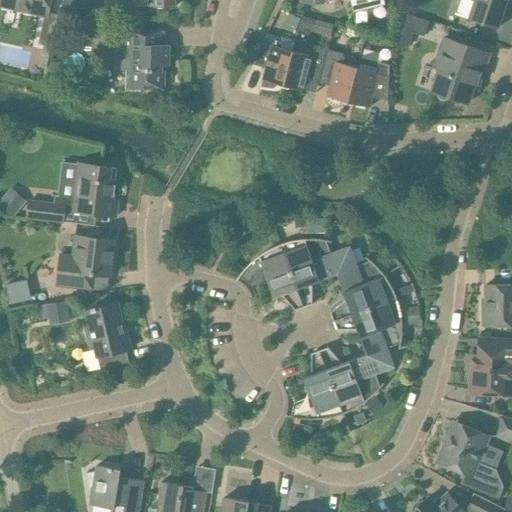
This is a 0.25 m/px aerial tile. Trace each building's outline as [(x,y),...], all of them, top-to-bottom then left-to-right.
[(0,0),(0,6),(47,17),(50,0),(0,0)] [(73,0),(64,0),(61,14),(87,14),(87,9),(73,9),(73,0)] [(154,0),(154,8),(174,8),(174,0),(154,0)] [(349,0),(353,12),(385,4),(384,2),(383,0),(349,0)] [(460,0),(456,13),(478,23),(497,29),(507,0),(460,0)] [(297,28),(301,20),(301,19),(289,13),(285,22),(297,28)] [(397,28),(413,32),(417,18),(402,13),(397,28)] [(303,16),(299,28),(329,37),(332,25),(303,16)] [(86,21),(86,29),(100,29),(100,21),(86,21)] [(158,32),(116,31),(116,54),(117,58),(121,60),(130,60),(130,71),(125,71),(125,92),(142,93),(142,90),(164,90),(164,72),(162,72),(162,66),(169,66),(169,46),(157,46),(158,32)] [(262,81),(284,86),(292,51),(281,48),(278,38),(266,35),(251,65),(265,69),(262,81)] [(489,54),(444,39),(434,68),(439,70),(431,92),(437,94),(437,96),(438,99),(444,101),(447,99),(448,98),(468,105),(475,83),(472,82),(475,73),(482,75),(489,54)] [(51,47),(43,45),(41,56),(43,56),(41,66),(47,68),(51,47)] [(310,72),(320,76),(327,50),(311,46),(304,54),(292,51),(284,86),(305,92),(310,72)] [(327,97),(348,103),(357,67),(345,64),(343,54),(327,50),(320,76),(321,76),(318,84),(329,87),(327,97)] [(357,67),(348,103),(369,108),(372,97),(388,101),(389,66),(375,62),(360,58),(357,67)] [(107,168),(83,165),(79,198),(55,195),(54,205),(29,202),(27,219),(63,223),(65,209),(72,209),(72,212),(116,217),(117,211),(112,210),(115,181),(105,180),(107,168)] [(27,201),(11,188),(0,200),(0,205),(13,217),(27,201)] [(305,218),(294,219),(295,225),(300,228),(305,228),(305,220),(305,218)] [(305,228),(305,234),(327,234),(327,220),(305,220),(305,228)] [(114,241),(75,236),(75,237),(78,238),(77,257),(61,255),(57,286),(93,290),(93,289),(87,288),(89,274),(110,277),(114,241)] [(304,241),(306,247),(320,281),(337,275),(343,292),(362,285),(356,267),(371,261),(368,259),(367,260),(369,262),(356,266),(349,248),(331,255),(326,242),(329,242),(329,241),(321,240),(313,240),(304,240),(302,240),(302,241),(304,241)] [(312,284),(320,281),(306,247),(284,254),(281,245),(280,246),(304,308),(312,305),(312,284)] [(304,308),(280,246),(283,255),(262,263),(260,258),(261,256),(261,255),(255,260),(249,265),(244,271),(239,277),(237,279),(238,279),(240,277),(251,286),(267,280),(274,298),(282,295),(295,311),(304,308)] [(330,313),(333,322),(387,302),(396,298),(386,301),(378,280),(384,278),(385,280),(386,279),(382,273),(376,267),(371,261),(356,267),(362,285),(343,292),(346,300),(331,313),(330,313)] [(237,262),(232,268),(239,274),(244,268),(237,262)] [(22,281),(6,284),(11,304),(27,301),(22,281)] [(511,285),(486,285),(486,307),(483,307),(483,327),(511,326),(511,285)] [(412,286),(398,290),(400,296),(414,291),(412,286)] [(387,302),(333,322),(336,330),(337,330),(357,330),(360,338),(379,331),(386,349),(401,343),(402,337),(402,332),(402,326),(401,320),(400,320),(400,322),(395,324),(387,303),(396,299),(396,298),(387,302)] [(67,301),(46,305),(50,325),(70,321),(67,301)] [(124,332),(117,305),(96,310),(95,308),(91,309),(92,311),(86,312),(88,321),(84,322),(91,349),(94,348),(100,372),(129,362),(126,351),(131,350),(126,331),(124,332)] [(418,308),(409,309),(411,324),(420,323),(418,308)] [(400,347),(401,343),(386,349),(379,331),(360,338),(366,355),(349,361),(361,396),(363,402),(362,403),(363,404),(365,403),(370,399),(374,395),(378,391),(382,386),(381,385),(380,387),(379,375),(394,367),(387,349),(399,344),(399,347),(400,347)] [(511,340),(499,340),(479,339),(478,356),(474,356),(474,370),(471,370),(469,394),(489,395),(511,396),(511,388),(511,340)] [(361,396),(349,361),(341,364),(328,348),(320,351),(343,414),(340,404),(361,396)] [(343,414),(320,351),(311,354),(311,355),(311,375),(303,378),(310,397),(294,403),(291,416),(289,416),(288,417),(298,419),(306,420),(314,420),(321,419),(321,418),(319,418),(317,413),(339,405),(342,414),(343,414)] [(367,404),(375,414),(384,406),(376,396),(367,404)] [(364,413),(355,416),(358,425),(367,422),(364,413)] [(511,419),(502,417),(497,436),(511,440),(511,419)] [(289,435),(301,437),(303,426),(292,423),(289,435)] [(455,470),(465,474),(461,483),(461,484),(499,499),(504,487),(496,468),(480,462),(490,437),(475,431),(457,423),(448,445),(444,443),(436,463),(455,470)] [(96,472),(86,474),(89,488),(90,488),(93,488),(91,506),(113,509),(112,511),(138,511),(140,501),(143,482),(129,479),(128,483),(119,481),(121,470),(97,466),(96,472)] [(184,486),(161,483),(158,501),(161,501),(159,511),(202,511),(206,493),(183,489),(184,486)] [(463,511),(447,494),(441,499),(443,501),(437,507),(429,497),(412,511),(463,511)] [(501,511),(503,509),(475,494),(467,510),(471,511),(501,511)] [(270,511),(271,506),(224,499),(221,511),(270,511)]
